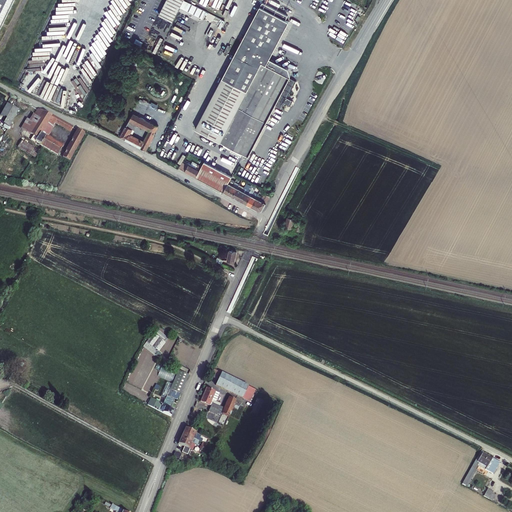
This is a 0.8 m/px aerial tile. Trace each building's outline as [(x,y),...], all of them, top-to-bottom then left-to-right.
[(0,0),(0,30),(14,0),(0,0)] [(186,2),(182,0),(173,0),(172,3),(183,9),(186,2)] [(204,11),(186,2),(183,9),(200,18),(204,11)] [(260,2),(193,128),(215,140),(229,148),(228,151),(238,156),(240,153),(247,157),(274,105),(280,109),(283,103),(288,106),(291,101),(285,98),(295,81),(288,77),(288,76),(286,68),(282,66),(279,67),(279,64),(275,62),(272,63),(271,60),(267,58),(287,21),(284,19),(286,15),(260,2)] [(17,112),(7,105),(0,114),(0,123),(7,128),(17,112)] [(33,142),(40,146),(67,162),(83,135),(77,131),(66,150),(39,134),(47,123),(53,127),(54,124),(69,133),(72,129),(44,113),(37,110),(33,116),(38,120),(29,134),(25,132),(22,137),(33,143),(33,142)] [(145,151),(157,127),(133,115),(121,139),(145,151)] [(38,120),(33,116),(32,116),(27,125),(24,123),(17,133),(22,137),(25,132),(29,134),(38,120)] [(229,148),(215,140),(213,143),(227,151),(229,148)] [(34,159),(37,152),(19,141),(15,147),(34,159)] [(231,177),(205,163),(202,168),(200,171),(196,179),(223,193),(227,184),(230,179),(231,177)] [(183,164),(180,170),(196,179),(200,171),(197,169),(198,166),(197,165),(195,166),(194,167),(187,164),(186,166),(183,164)] [(36,167),(30,177),(40,183),(46,173),(36,167)] [(240,184),(237,190),(233,198),(237,200),(245,184),(241,182),(240,184)] [(227,184),(223,193),(228,196),(233,187),(227,184)] [(242,203),(246,194),(249,189),(250,187),(245,184),(237,200),(242,203)] [(233,187),(228,196),(233,198),(237,190),(233,187)] [(265,195),(265,193),(260,190),(259,192),(258,194),(255,199),(251,208),(260,213),(261,212),(269,197),(265,195)] [(242,203),(247,205),(251,197),(246,194),(242,203)] [(247,205),(251,208),(255,199),(251,197),(247,205)] [(284,228),(291,230),(294,220),(286,218),(284,228)] [(235,253),(227,252),(226,262),(233,263),(235,253)] [(157,328),(143,347),(155,356),(170,337),(157,328)] [(172,381),(174,373),(160,369),(158,377),(172,381)] [(216,372),(213,377),(219,381),(222,375),(216,372)] [(176,402),(187,378),(177,374),(169,392),(172,394),(170,399),(176,402)] [(222,375),(219,381),(216,387),(235,396),(240,384),(222,375)] [(240,384),(235,396),(250,404),(256,392),(240,384)] [(215,393),(207,389),(200,402),(208,407),(208,408),(217,412),(219,408),(218,408),(219,405),(214,402),(217,395),(215,394),(215,393)] [(260,394),(250,415),(256,418),(266,397),(260,394)] [(165,398),(161,405),(163,406),(164,407),(166,404),(171,406),(173,401),(165,398)] [(228,399),(221,414),(220,415),(226,417),(230,408),(236,411),(239,403),(228,399)] [(164,407),(163,406),(161,405),(160,407),(159,407),(149,402),(147,406),(162,415),(169,418),(172,412),(169,411),(171,406),(166,404),(164,407)] [(226,417),(220,415),(216,423),(222,426),(226,417)] [(193,439),(196,434),(185,429),(183,435),(193,439)] [(180,440),(190,445),(193,439),(183,435),(180,440)] [(180,440),(178,445),(192,451),(194,447),(190,445),(180,440)] [(494,475),(500,464),(491,460),(482,455),(478,463),(476,462),(464,484),(466,486),(475,469),(476,469),(478,467),(494,475)] [(492,501),(495,494),(486,490),(483,497),(492,501)]
